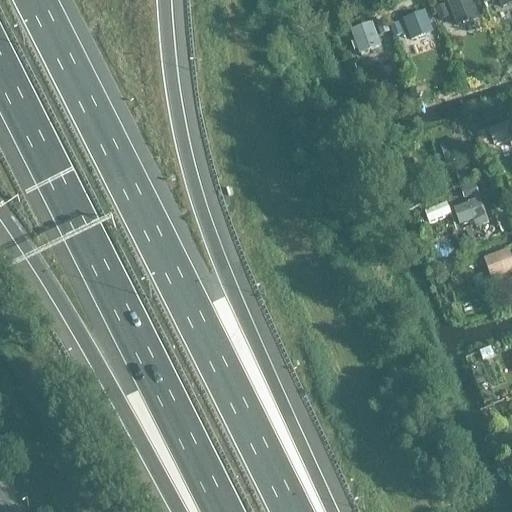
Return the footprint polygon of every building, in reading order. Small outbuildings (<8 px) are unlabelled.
[(483,27),(472,0),(444,0),(436,3),(449,39),(483,27)] [(426,11),(405,19),(414,40),(435,33),(426,11)] [(388,57),(374,25),(346,37),(361,69),(388,57)] [(511,121),(490,127),(495,150),(511,146),(511,121)] [(464,156),(453,128),(426,139),(437,167),(464,156)] [(461,226),(480,220),(472,201),(454,207),(461,226)] [(511,260),(507,246),(475,258),(484,285),(511,275),(511,260)]
